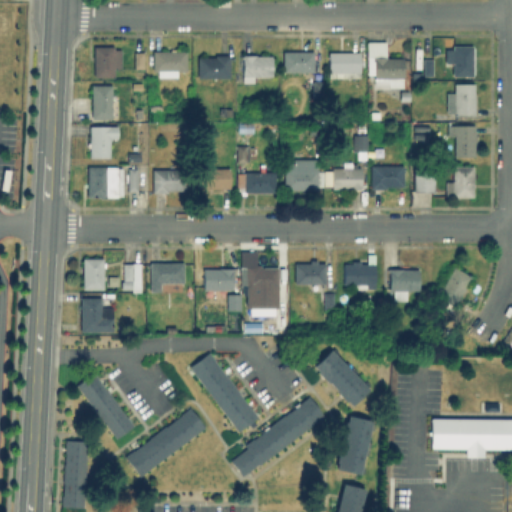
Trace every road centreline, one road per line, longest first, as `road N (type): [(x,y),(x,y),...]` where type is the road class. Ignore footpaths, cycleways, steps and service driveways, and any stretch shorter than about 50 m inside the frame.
road 1 (secondary): [(27,511),(55,15)]
road 2 (residential): [(510,228),(43,225)]
road 3 (residential): [(509,16),(55,15)]
road 4 (residential): [(483,329),(506,276),(510,228),(507,0)]
